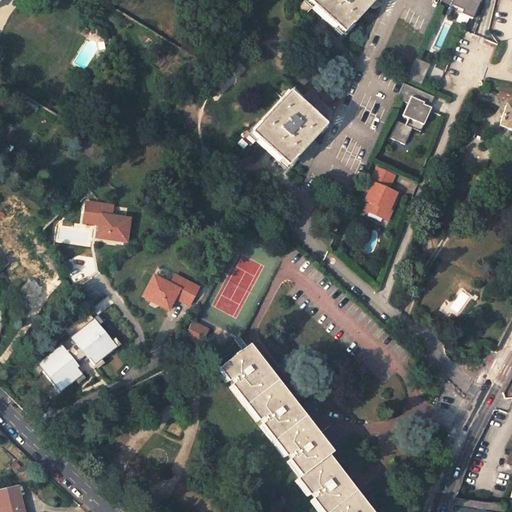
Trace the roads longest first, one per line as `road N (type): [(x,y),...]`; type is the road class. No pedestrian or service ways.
road 1 (residential): [(485,398),(381,302),(475,54)]
road 2 (unclassified): [(111,511),(0,405)]
road 3 (primary): [(485,398),(449,466),(436,511)]
